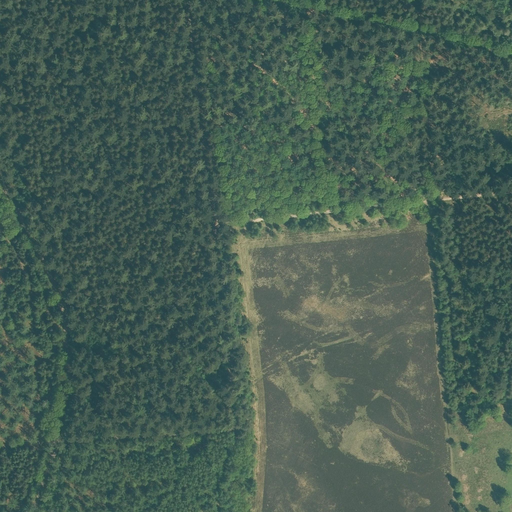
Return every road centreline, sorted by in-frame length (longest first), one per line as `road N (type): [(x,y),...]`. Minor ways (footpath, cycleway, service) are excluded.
road 1 (track): [(0,178),(63,310),(57,442),(32,511)]
road 2 (track): [(225,221),(235,431),(229,511)]
road 3 (track): [(511,191),(225,221)]
